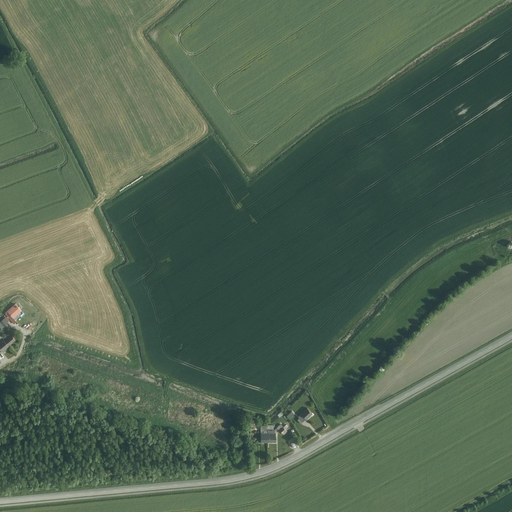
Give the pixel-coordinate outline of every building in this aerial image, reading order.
[(22,311),(14,303),(6,310),(13,319),(22,311)] [(9,320),(2,312),(0,313),(0,319),(4,324),(9,320)] [(16,340),(9,332),(0,340),(0,348),(3,352),(16,340)] [(311,414),(305,408),(297,416),(303,422),(311,414)] [(294,415),(291,411),(286,415),(290,419),(294,415)] [(277,428),(282,433),(288,426),(287,424),(284,427),(281,424),(277,428)] [(262,442),(269,442),(270,432),(262,432),(262,442)] [(269,442),(277,443),(278,432),(270,432),(269,442)] [(295,439),(290,441),(293,448),(298,445),(295,439)]
